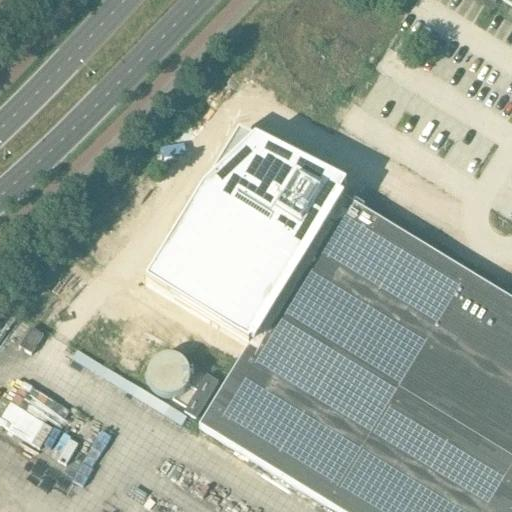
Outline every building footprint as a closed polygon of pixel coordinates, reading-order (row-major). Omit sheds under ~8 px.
[(208,198),(204,196),(202,195),(197,203),(183,227),(146,288),(244,347),(248,350),(199,431),(332,511),(511,511),(511,304),(340,199),(336,197),(295,172),(253,146),(238,137),(215,183),(208,198)] [(31,331),(19,350),(22,351),(31,357),(43,338),(31,331)] [(176,354),(144,369),(160,404),(192,389),(176,354)] [(207,378),(184,415),(196,422),(218,385),(207,378)] [(22,383),(0,421),(0,428),(66,467),(78,446),(36,421),(49,399),(22,383)]
